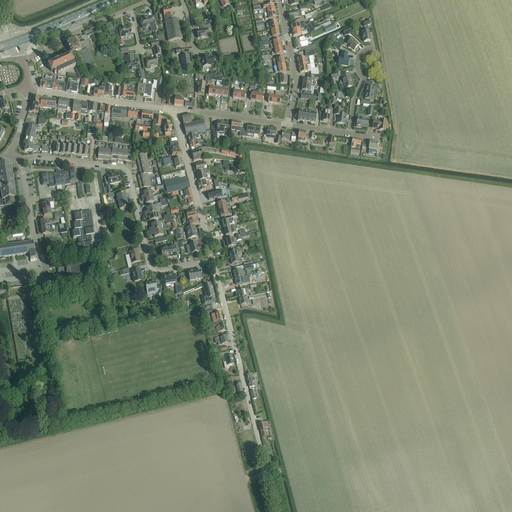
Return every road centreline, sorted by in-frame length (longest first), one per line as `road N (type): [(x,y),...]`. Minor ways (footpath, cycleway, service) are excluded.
road 1 (residential): [(213,260),(151,267),(126,169),(19,159)]
road 2 (residential): [(271,488),(213,260)]
road 3 (residential): [(213,260),(173,110)]
road 4 (residential): [(46,306),(19,159)]
road 5 (residential): [(173,110),(27,91)]
road 6 (residential): [(286,124),(292,65),(280,0)]
road 7 (residential): [(21,60),(131,7)]
